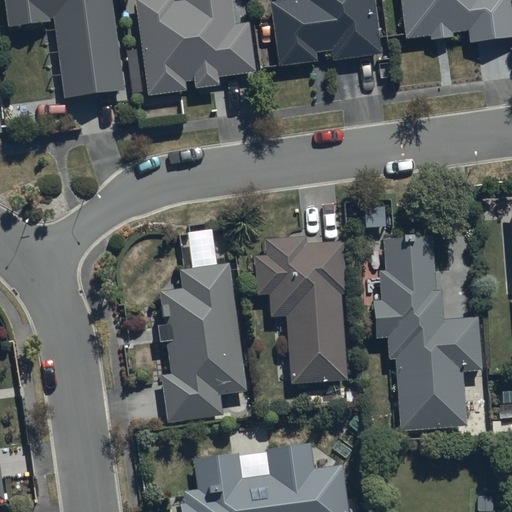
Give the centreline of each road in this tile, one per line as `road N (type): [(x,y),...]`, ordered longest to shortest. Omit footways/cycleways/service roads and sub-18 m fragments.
road 1 (residential): [(30,263),(125,199),(166,187),(511,138)]
road 2 (residential): [(91,511),(67,328),(30,263)]
